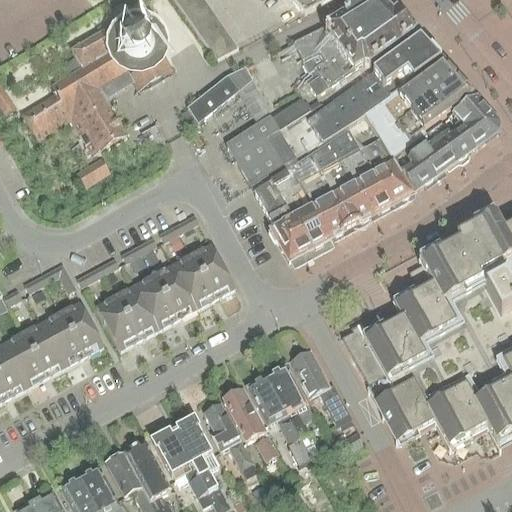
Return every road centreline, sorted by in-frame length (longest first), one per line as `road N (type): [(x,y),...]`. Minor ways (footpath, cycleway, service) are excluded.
road 1 (residential): [(270,324),(188,183),(65,249),(16,234),(0,206)]
road 2 (residential): [(0,473),(270,324)]
road 3 (residential): [(299,304),(433,222),(511,162)]
road 4 (residential): [(412,511),(299,304)]
